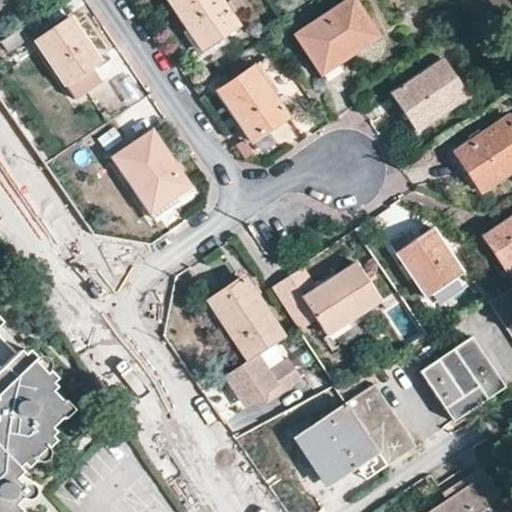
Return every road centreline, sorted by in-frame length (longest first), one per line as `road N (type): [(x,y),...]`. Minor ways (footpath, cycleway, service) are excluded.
road 1 (residential): [(255,511),(113,304)]
road 2 (residential): [(108,0),(244,202)]
road 3 (residential): [(113,304),(0,141)]
road 4 (residential): [(244,202),(113,304)]
